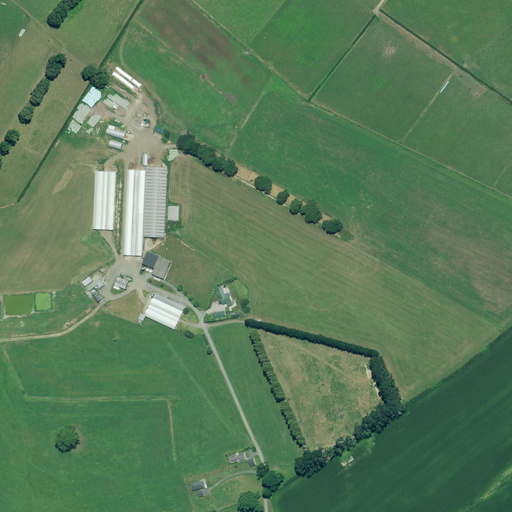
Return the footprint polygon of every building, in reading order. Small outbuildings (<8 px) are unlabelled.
[(148,171),(145,237),(165,238),(168,184),(169,184),(169,173),(168,173),(168,168),(148,167),(148,171)] [(145,237),(148,171),(130,170),(126,255),(144,256),(145,237)] [(161,256),(150,252),(144,264),(156,269),(154,274),(165,279),(172,262),(161,258),(161,256)] [(118,282),(116,286),(120,287),(127,290),(132,279),(125,276),(124,278),(120,277),(118,282)] [(94,281),(91,277),(84,282),(87,286),(94,281)] [(103,282),(100,279),(88,288),(91,291),(99,285),(102,288),(105,285),(103,282)] [(224,286),(217,287),(218,291),(221,303),(223,302),(224,304),(228,303),(229,306),(234,305),(232,296),(227,297),(224,286)] [(104,299),(97,291),(94,295),(100,302),(104,299)] [(187,307),(157,293),(146,316),(176,330),(187,307)] [(228,317),(227,311),(216,313),(217,319),(228,317)] [(249,458),(247,453),(231,458),(232,463),(249,458)]
